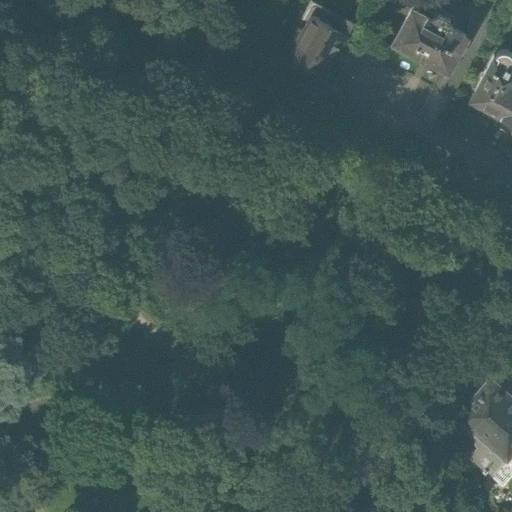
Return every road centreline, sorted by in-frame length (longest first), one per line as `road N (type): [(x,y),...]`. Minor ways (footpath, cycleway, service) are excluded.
road 1 (track): [(230,511),(238,486),(235,437),(209,391),(86,265),(54,245),(0,234)]
road 2 (track): [(238,486),(259,480),(279,453),(304,305),(331,300),(405,309)]
road 3 (residential): [(511,180),(434,142),(379,98)]
